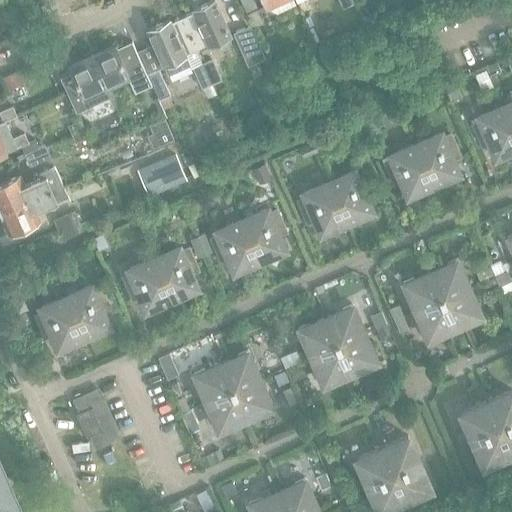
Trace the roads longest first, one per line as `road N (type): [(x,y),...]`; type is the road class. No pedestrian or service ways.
road 1 (residential): [(121,362),(177,489),(511,350)]
road 2 (residential): [(121,362),(511,191)]
road 3 (residential): [(0,57),(127,0)]
